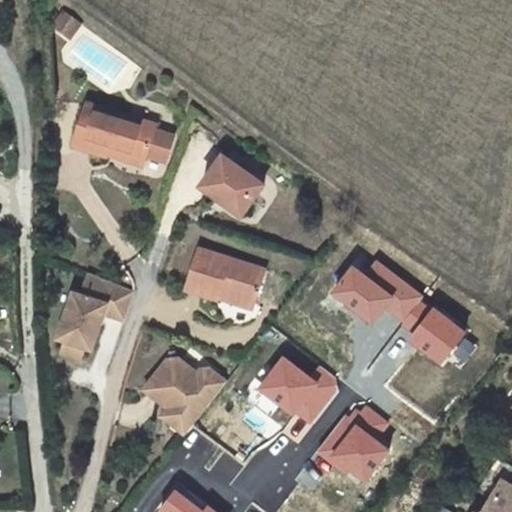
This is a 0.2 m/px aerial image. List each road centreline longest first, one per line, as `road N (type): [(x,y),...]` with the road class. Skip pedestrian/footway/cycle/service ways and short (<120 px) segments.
road 1 (residential): [(17,102),(40,511)]
road 2 (residential): [(85,511),(154,260)]
